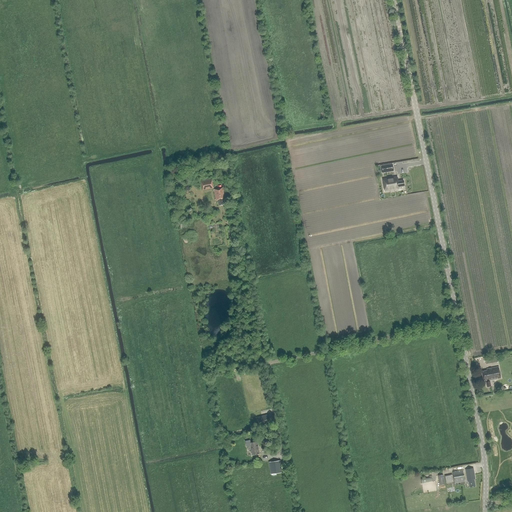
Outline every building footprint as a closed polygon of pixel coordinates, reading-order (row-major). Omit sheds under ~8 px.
[(392,164),(384,165),(385,172),(393,171),(392,164)] [(404,186),(403,180),(398,181),(397,177),(383,179),(385,191),(399,189),(399,187),(404,186)] [(202,190),(213,188),(212,179),(200,181),(202,190)] [(223,205),(223,203),(222,199),(225,199),(223,188),(213,190),(214,191),(216,199),(215,199),(215,201),(218,200),(219,206),(223,205)] [(489,381),(501,378),(498,367),(487,369),(487,371),(481,372),(483,381),(485,380),(486,382),(487,387),(491,386),(489,381)] [(268,414),(257,417),(259,426),(271,424),(268,414)] [(250,441),(245,441),(246,447),(250,446),(252,455),(259,454),(257,442),(250,443),(250,441)] [(269,462),(270,474),(282,473),(280,461),(269,462)] [(470,487),(475,486),(474,479),(475,479),(473,468),(465,470),(467,482),(468,482),(470,487)] [(452,472),(454,483),(464,482),(462,470),(452,472)] [(421,479),(422,483),(435,481),(436,476),(435,472),(429,473),(430,478),(421,479)]
